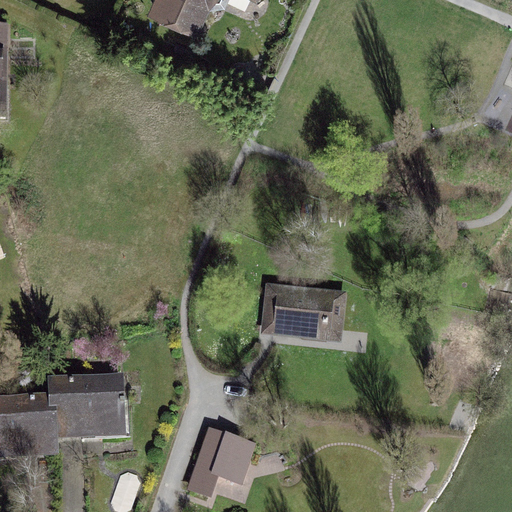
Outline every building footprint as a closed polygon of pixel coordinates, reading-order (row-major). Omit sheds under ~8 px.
[(150,0),(145,14),(193,33),(208,0),(150,0)] [(340,289),(264,283),(258,335),(338,344),(340,289)] [(110,374),(37,376),(42,439),(114,437),(110,374)] [(36,391),(0,394),(0,457),(44,454),(42,439),(36,391)] [(201,420),(178,491),(207,503),(216,480),(238,487),(255,436),(201,420)]
